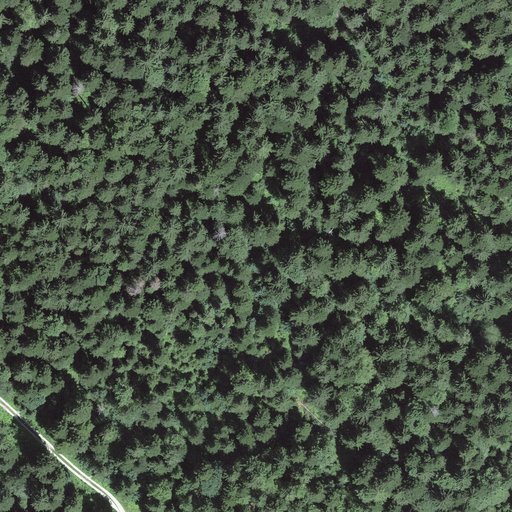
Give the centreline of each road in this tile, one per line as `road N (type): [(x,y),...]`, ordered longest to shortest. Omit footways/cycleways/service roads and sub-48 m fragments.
road 1 (track): [(358,511),(356,479),(339,446),(342,420),(362,394),(369,336),(407,288),(468,260),(511,253)]
road 2 (track): [(120,511),(0,401)]
